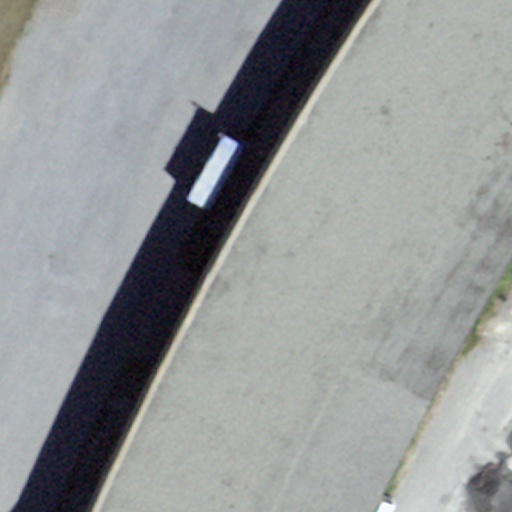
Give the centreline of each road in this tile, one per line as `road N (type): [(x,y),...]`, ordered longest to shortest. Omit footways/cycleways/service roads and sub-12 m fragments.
road 1 (trunk): [(502,0),(390,119),(179,511)]
road 2 (trunk): [(294,511),(330,430),(511,115)]
